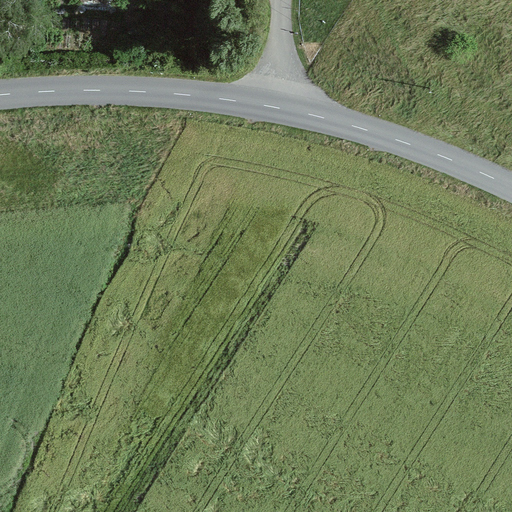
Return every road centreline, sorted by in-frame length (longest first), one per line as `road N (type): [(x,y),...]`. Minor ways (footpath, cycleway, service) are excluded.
road 1 (track): [(28,511),(218,98)]
road 2 (tertiary): [(0,95),(130,91),(280,107)]
road 3 (tertiary): [(280,107),(378,133),(511,187)]
